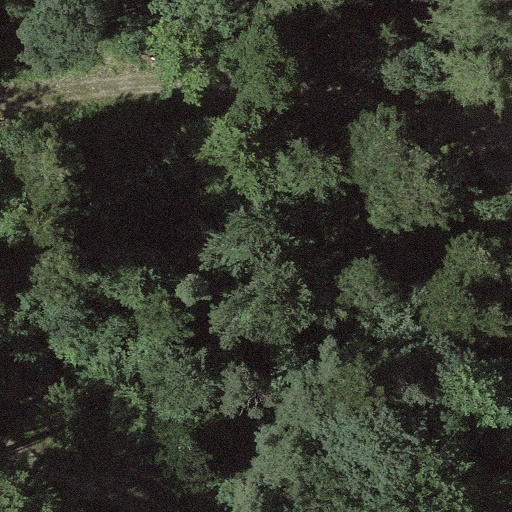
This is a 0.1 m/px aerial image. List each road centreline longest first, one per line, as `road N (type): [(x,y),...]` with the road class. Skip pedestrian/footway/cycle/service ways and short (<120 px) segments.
road 1 (track): [(511,130),(467,114),(322,91),(179,84),(0,106)]
road 2 (track): [(0,460),(131,511)]
